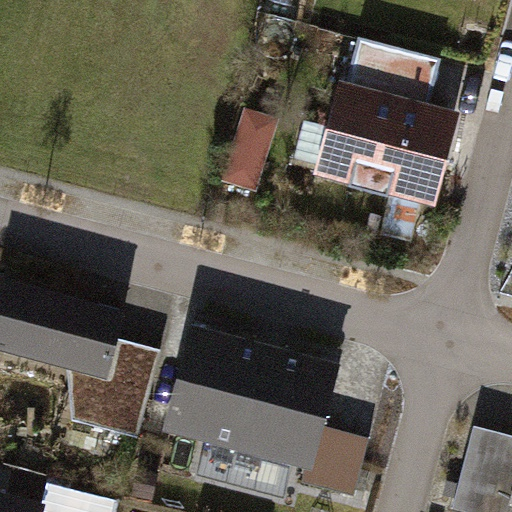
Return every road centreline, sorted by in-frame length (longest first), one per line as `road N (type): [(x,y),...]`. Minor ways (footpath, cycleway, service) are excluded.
road 1 (residential): [(0,209),(449,309)]
road 2 (residential): [(449,309),(511,92)]
road 3 (residential): [(449,309),(392,511)]
